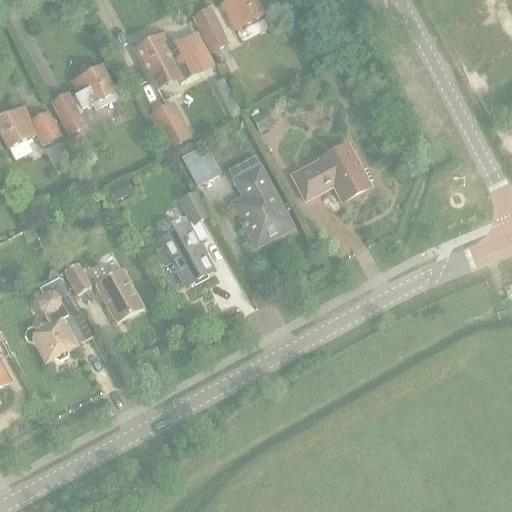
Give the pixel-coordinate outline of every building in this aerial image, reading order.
[(234,0),(221,7),(235,34),(264,20),(253,0),(234,0)] [(195,20),(212,55),(228,46),(211,12),(195,20)] [(185,44),(173,50),(166,35),(136,51),(156,90),(177,80),(179,84),(200,74),(185,44)] [(92,107),(95,112),(117,100),(101,70),(73,85),(79,98),(69,103),(67,99),(53,106),(69,136),(83,129),(76,116),(92,107)] [(48,114),(30,123),(23,111),(0,122),(0,138),(8,153),(36,138),(42,149),(61,139),(48,114)] [(155,121),(170,149),(188,140),(173,112),(155,121)] [(341,204),(370,189),(347,147),(319,162),(320,163),(291,178),(304,203),(324,193),(323,192),(332,187),(341,204)] [(268,232),(273,241),(292,231),(259,169),(234,182),(243,200),(231,206),(250,242),(268,232)] [(180,204),(192,227),(206,219),(194,196),(180,204)] [(185,289),(213,274),(188,228),(160,243),(164,250),(157,254),(165,268),(172,264),(185,289)] [(63,273),(77,298),(91,290),(77,266),(63,273)] [(94,287),(115,327),(143,312),(122,272),(94,287)] [(67,354),(74,350),(60,324),(76,315),(57,280),(38,290),(42,297),(41,298),(40,300),(39,301),(38,303),(38,305),(38,307),(39,309),(39,311),(40,312),(42,314),(43,315),(45,316),(46,316),(48,317),(44,319),(49,328),(39,333),(38,332),(29,329),(26,331),(23,340),(25,343),(34,346),(35,345),(46,365),(54,361),(58,364),(67,359),(67,354)]
